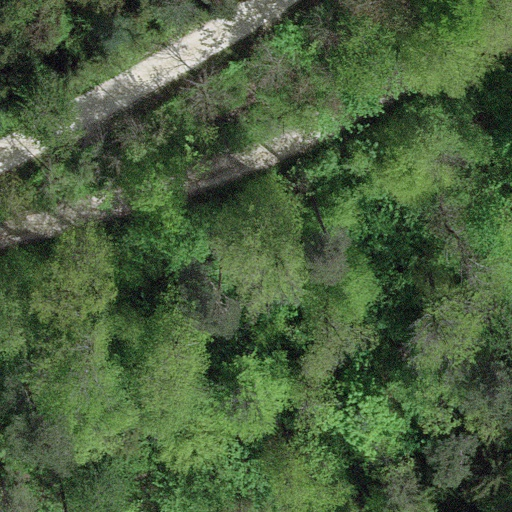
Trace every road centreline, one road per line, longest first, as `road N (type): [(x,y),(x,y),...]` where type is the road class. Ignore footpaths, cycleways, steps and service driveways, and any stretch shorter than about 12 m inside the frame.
road 1 (track): [(0,237),(220,175),(511,17)]
road 2 (track): [(268,0),(0,159)]
